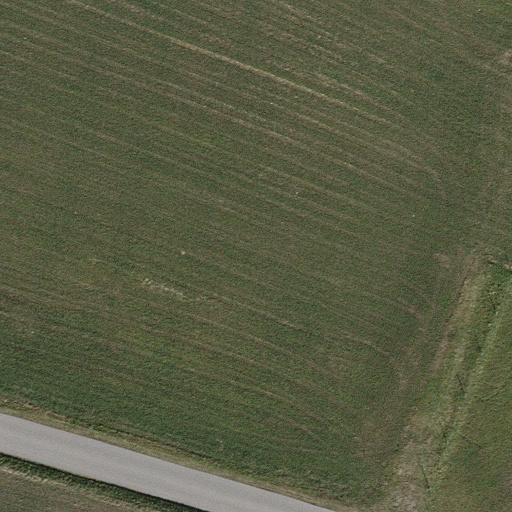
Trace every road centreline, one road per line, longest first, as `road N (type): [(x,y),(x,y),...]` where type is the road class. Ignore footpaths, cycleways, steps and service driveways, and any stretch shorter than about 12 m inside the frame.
road 1 (track): [(409,511),(511,142)]
road 2 (residential): [(251,511),(0,435)]
